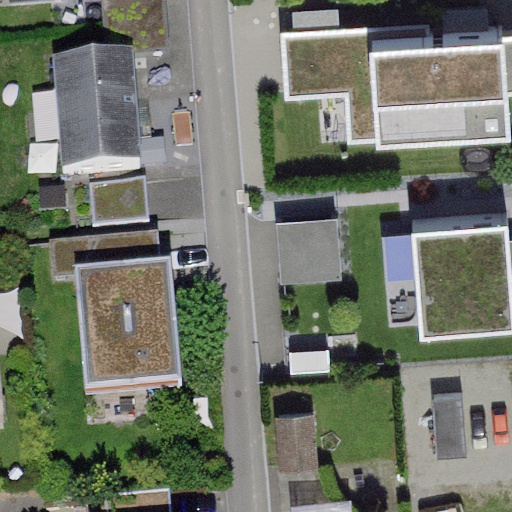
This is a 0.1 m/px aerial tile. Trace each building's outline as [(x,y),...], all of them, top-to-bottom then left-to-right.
[(5,0),(6,12),(66,7),(65,0),(5,0)] [(164,0),(106,0),(111,59),(169,55),(164,0)] [(511,15),(285,28),(288,91),(344,88),(345,103),(381,101),(382,134),(507,128),(505,80),(511,79),(511,15)] [(134,60),(60,67),(71,179),(144,172),(134,60)] [(146,190),(93,194),(97,232),(150,228),(146,190)] [(342,217),(277,221),(281,285),(346,281),(342,217)] [(511,264),(510,222),(415,227),(421,328),(511,323),(511,264)] [(160,237),(51,246),(54,275),(162,266),(160,237)] [(171,274),(75,283),(85,394),(182,386),(171,274)] [(277,412),(279,464),(320,462),(318,411),(277,412)] [(174,511),(173,493),(106,497),(107,511),(174,511)] [(355,511),(355,496),(300,500),(301,511),(355,511)]
